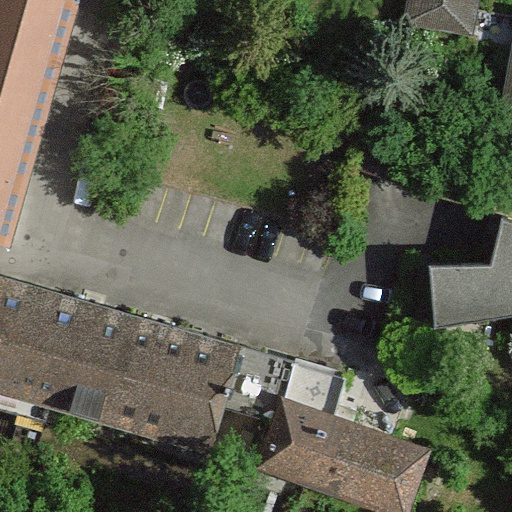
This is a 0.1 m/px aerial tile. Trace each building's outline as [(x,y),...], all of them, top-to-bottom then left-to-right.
[(0,0),(0,222),(60,0),(0,0)] [(477,55),(482,0),(407,0),(402,46),(477,55)] [(511,280),(459,284),(463,335),(511,331),(511,280)] [(0,387),(209,446),(233,362),(0,296),(0,387)] [(401,508),(420,449),(288,407),(270,467),(401,508)]
